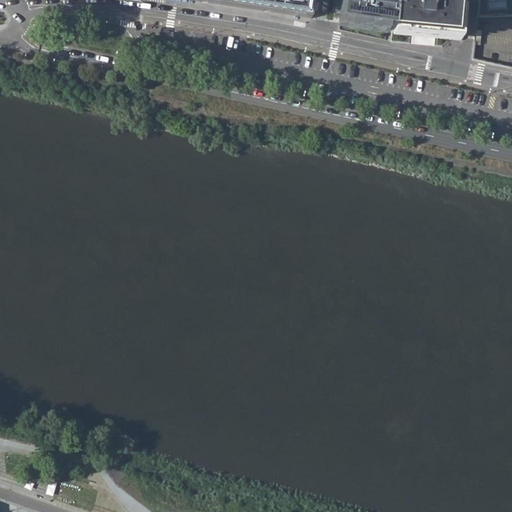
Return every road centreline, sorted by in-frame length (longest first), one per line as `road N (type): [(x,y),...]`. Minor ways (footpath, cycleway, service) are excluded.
road 1 (primary): [(13,29),(58,53),(511,152)]
road 2 (residential): [(511,81),(156,9)]
road 3 (residential): [(156,9),(10,0)]
